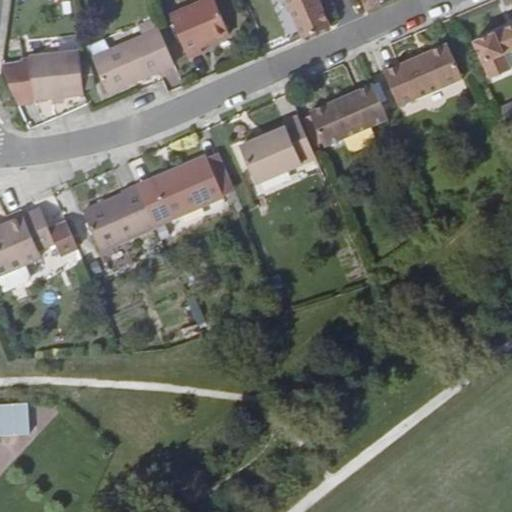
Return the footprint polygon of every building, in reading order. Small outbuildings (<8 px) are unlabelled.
[(229,35),(213,0),(202,0),(169,15),(189,59),(203,53),(201,48),(229,35)] [(284,0),(301,39),(330,27),(318,0),(284,0)] [(361,0),(366,11),(392,0),(361,0)] [(511,24),(474,41),(491,79),(511,69),(505,54),(511,50),(511,24)] [(109,96),(175,65),(159,29),(93,60),(109,96)] [(420,63),(418,58),(383,72),(399,107),(463,79),(447,45),(426,54),(428,60),(420,63)] [(34,101),(84,96),(79,51),(29,56),(34,101)] [(426,54),(418,58),(420,63),(428,60),(426,54)] [(324,147),(388,120),(373,85),(339,100),(340,105),(331,108),(329,104),(309,113),(324,147)] [(339,100),(329,104),(331,108),(340,105),(339,100)] [(258,183),(316,157),(299,117),(285,123),(286,126),(241,145),(258,183)] [(208,155),(137,185),(155,227),(225,196),(208,155)] [(102,252),(156,228),(155,227),(137,185),(124,191),(126,195),(85,213),(102,252)] [(42,209),(4,226),(8,233),(0,236),(0,274),(42,256),(39,250),(57,242),(42,209)] [(0,435),(29,435),(28,402),(0,403),(0,435)]
